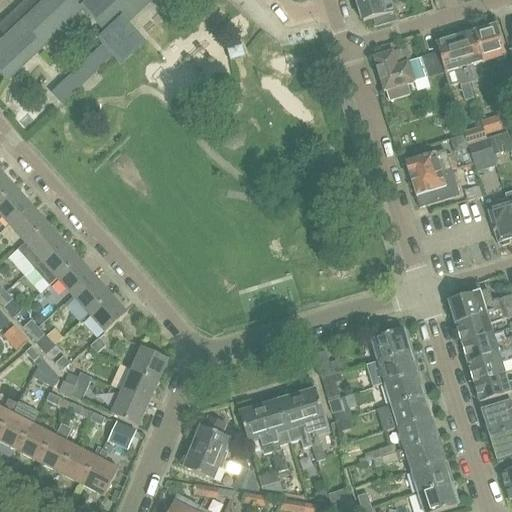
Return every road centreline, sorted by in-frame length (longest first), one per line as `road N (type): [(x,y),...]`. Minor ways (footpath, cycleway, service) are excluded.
road 1 (residential): [(197,347),(0,124)]
road 2 (residential): [(422,290),(345,47)]
road 3 (residential): [(422,290),(220,350),(197,347)]
road 4 (residential): [(490,511),(422,290)]
road 5 (residential): [(133,511),(197,347)]
road 6 (residential): [(508,0),(345,47)]
